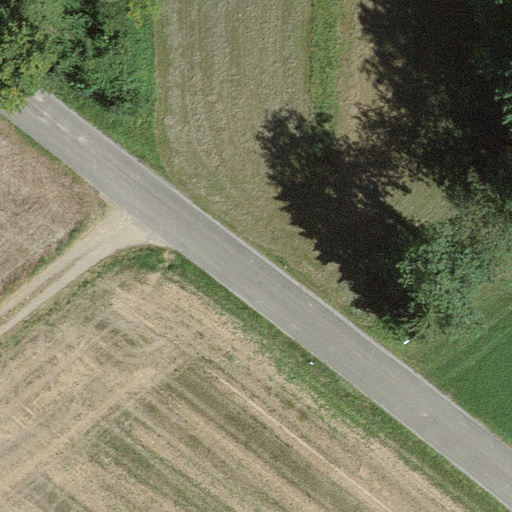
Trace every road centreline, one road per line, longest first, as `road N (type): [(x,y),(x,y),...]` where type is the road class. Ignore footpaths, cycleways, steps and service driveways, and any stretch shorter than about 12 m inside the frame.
road 1 (tertiary): [(0,108),(511,482)]
road 2 (track): [(134,206),(0,310)]
